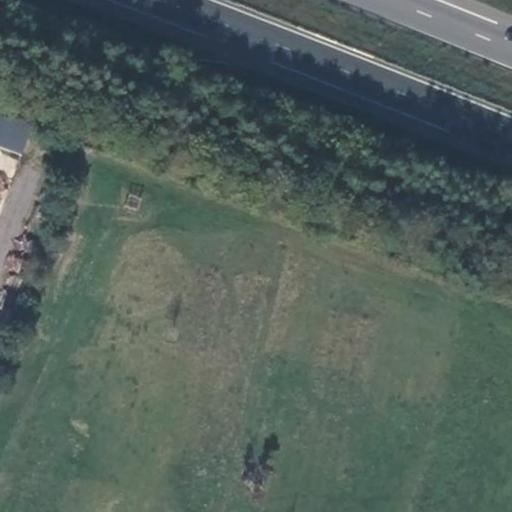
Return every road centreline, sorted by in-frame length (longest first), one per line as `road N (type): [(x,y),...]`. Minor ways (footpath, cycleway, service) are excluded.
road 1 (trunk): [(166,0),(511,135)]
road 2 (trunk): [(511,47),(393,0)]
